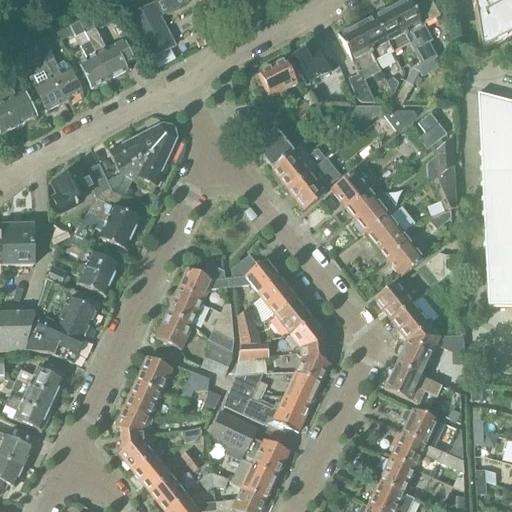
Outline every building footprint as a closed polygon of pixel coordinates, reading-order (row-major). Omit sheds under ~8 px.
[(400,4),(390,9),(409,45),(420,66),(412,70),(419,74),(422,79),(437,71),(433,62),(437,60),(429,44),(432,43),(423,25),(439,17),(430,0),(428,0),(414,8),(409,0),(408,0),(402,0),(399,2),(400,4)] [(511,0),(471,0),(481,53),(511,36),(511,0)] [(127,18),(149,61),(176,48),(153,4),(127,18)] [(392,54),(409,45),(390,9),(372,18),(392,54)] [(375,62),(392,54),(372,18),(356,27),(375,62)] [(71,28),(76,38),(85,34),(80,24),(71,28)] [(338,36),(351,61),(350,61),(357,76),(347,81),(356,101),(361,105),(374,105),(363,81),(380,72),(375,62),(356,27),(338,36)] [(86,35),(90,43),(110,80),(128,71),(125,66),(134,61),(124,42),(107,51),(96,30),(86,35)] [(110,80),(90,43),(82,47),(88,61),(80,65),(92,90),(110,80)] [(307,86),(331,73),(316,45),(292,58),(307,86)] [(51,53),(41,58),(64,104),(82,95),(70,70),(61,74),(51,53)] [(64,104),(41,58),(32,63),(36,70),(43,84),(35,88),(47,113),(64,104)] [(273,97),(297,85),(284,60),(260,72),(273,97)] [(0,65),(0,89),(20,126),(37,118),(25,93),(16,97),(0,65)] [(412,70),(405,83),(411,87),(419,74),(412,70)] [(400,107),(411,87),(405,83),(391,107),(400,107)] [(20,126),(0,89),(0,132),(2,136),(20,126)] [(318,109),(310,94),(303,98),(308,109),(318,109)] [(511,103),(478,95),(487,309),(511,309),(511,103)] [(300,115),(308,109),(302,101),(294,108),(300,115)] [(294,108),(286,114),(292,122),(300,115),(294,108)] [(350,109),(338,119),(343,126),(366,126),(381,115),(381,109),(350,109)] [(387,114),(382,118),(395,134),(416,119),(412,113),(387,114)] [(258,128),(281,126),(280,114),(257,116),(258,128)] [(430,115),(417,125),(425,135),(418,140),(426,150),(445,136),(430,115)] [(145,123),(150,133),(162,126),(160,121),(153,120),(145,123)] [(134,141),(142,157),(148,161),(151,155),(166,162),(176,140),(174,131),(171,128),(162,126),(150,133),(134,141)] [(263,161),(271,171),(293,154),(275,132),(262,142),(263,161)] [(109,154),(123,182),(124,180),(127,174),(133,172),(140,162),(138,160),(142,157),(134,141),(109,154)] [(437,181),(453,169),(451,141),(435,153),(437,181)] [(271,171),(288,192),(325,162),(325,161),(317,151),(309,157),(301,147),(293,154),(271,171)] [(112,192),(121,198),(124,199),(134,178),(155,188),(166,162),(151,155),(148,161),(142,157),(138,160),(140,162),(133,172),(127,174),(124,180),(123,182),(118,189),(112,192)] [(325,162),(288,192),(304,212),(326,195),(323,192),(339,179),(325,162)] [(98,201),(102,194),(111,190),(99,167),(90,171),(88,167),(67,178),(63,177),(57,180),(56,183),(53,184),(59,196),(54,199),(61,214),(78,206),(76,200),(93,191),(98,201)] [(455,210),(453,169),(437,181),(430,186),(443,214),(455,210)] [(330,191),(345,210),(357,200),(364,209),(376,200),(368,191),(371,188),(365,180),(362,183),(354,172),(330,191)] [(88,215),(132,236),(140,220),(116,209),(121,198),(112,192),(111,190),(102,194),(98,201),(94,206),(88,215)] [(382,195),(376,200),(364,209),(357,200),(345,210),(356,223),(354,227),(360,235),(365,234),(389,216),(395,212),(382,195)] [(449,213),(428,222),(436,231),(450,220),(449,213)] [(125,251),(132,236),(88,215),(77,231),(74,236),(88,243),(95,230),(101,233),(98,239),(125,251)] [(389,216),(365,234),(379,252),(376,255),(375,258),(381,265),(398,252),(391,243),(403,234),(406,231),(400,224),(397,226),(389,216)] [(2,227),(2,228),(3,267),(34,266),(33,226),(2,227)] [(417,228),(406,231),(410,237),(418,230),(417,228)] [(398,252),(381,265),(381,266),(386,261),(401,279),(424,261),(417,251),(419,249),(413,241),(410,243),(403,234),(391,243),(398,252)] [(81,251),(85,243),(74,238),(70,245),(81,251)] [(80,256),(76,265),(112,281),(119,266),(85,251),(82,257),(80,256)] [(445,280),(444,258),(444,257),(438,255),(424,266),(438,284),(445,280)] [(249,257),(231,271),(233,288),(250,286),(258,295),(280,278),(266,260),(257,267),(249,257)] [(457,257),(444,258),(445,280),(458,279),(457,257)] [(187,270),(178,289),(204,301),(208,291),(225,289),(223,272),(206,264),(200,276),(187,270)] [(112,281),(76,265),(72,274),(81,278),(78,285),(105,297),(112,281)] [(66,275),(53,268),(47,281),(61,287),(66,275)] [(296,299),(280,278),(258,295),(274,317),(296,299)] [(46,283),(36,315),(24,354),(25,354),(50,355),(74,367),(86,339),(85,338),(96,312),(84,307),(87,300),(62,290),(46,283)] [(390,321),(412,304),(395,283),(373,300),(390,321)] [(204,301),(178,289),(167,314),(192,326),(204,301)] [(296,299),(274,317),(291,338),(312,320),(296,299)] [(413,305),(412,304),(390,321),(406,342),(439,338),(429,326),(437,319),(421,299),(413,305)] [(212,332),(232,341),(230,307),(223,307),(212,332)] [(236,319),(238,330),(244,325),(250,333),(254,330),(248,311),(236,319)] [(31,313),(0,314),(0,354),(24,354),(36,315),(31,313)] [(192,326),(167,314),(155,339),(180,351),(192,326)] [(292,351),(298,347),(299,348),(300,355),(322,352),(321,340),(325,337),(312,320),(291,338),(285,342),(292,351)] [(244,325),(238,330),(240,347),(260,346),(254,330),(250,333),(244,325)] [(207,342),(211,344),(232,353),(233,343),(232,341),(212,332),(207,342)] [(439,338),(406,342),(407,342),(395,366),(430,381),(433,374),(425,370),(439,338)] [(232,353),(211,344),(200,369),(224,380),(231,361),(232,353)] [(250,379),(253,361),(268,359),(267,346),(260,346),(240,347),(237,363),(232,381),(250,379)] [(294,374),(320,386),(329,365),(324,363),(322,352),(300,355),(300,360),(294,374)] [(135,382),(161,394),(172,370),(146,358),(135,382)] [(253,361),(250,379),(262,378),(262,377),(274,376),(272,359),(269,359),(268,359),(253,361)] [(21,373),(17,382),(58,400),(66,384),(60,381),(64,374),(46,366),(42,373),(38,371),(34,379),(21,373)] [(441,387),(430,381),(395,366),(384,391),(418,407),(424,393),(436,398),(441,387)] [(208,382),(191,374),(181,397),(189,401),(193,393),(207,392),(208,382)] [(285,399),(309,409),(320,386),(294,374),(283,398),(285,399)] [(250,379),(232,381),(229,390),(251,400),(258,404),(267,387),(259,383),(262,378),(250,379)] [(6,390),(12,393),(10,398),(51,417),(58,400),(17,382),(15,386),(9,383),(6,390)] [(161,394),(135,382),(124,407),(150,419),(161,394)] [(251,400),(229,390),(229,391),(223,408),(243,417),(251,401),(251,400)] [(480,391),(470,392),(470,404),(481,403),(480,391)] [(43,434),(51,417),(10,398),(6,407),(18,412),(14,421),(43,434)] [(272,422),(298,434),(309,409),(285,399),(283,398),(276,413),(258,404),(251,400),(251,401),(243,417),(264,426),(272,422)] [(200,411),(204,413),(213,412),(216,403),(206,399),(200,411)] [(120,430),(120,434),(133,433),(133,446),(145,444),(143,432),(145,428),(150,431),(153,423),(149,420),(150,419),(124,407),(115,427),(120,430)] [(406,425),(401,435),(427,446),(438,422),(412,410),(412,412),(405,413),(402,419),(406,425)] [(459,415),(451,411),(447,419),(455,424),(459,415)] [(220,413),(208,438),(245,455),(252,441),(257,430),(220,413)] [(471,424),(472,436),(482,435),(481,423),(471,424)] [(191,432),(181,435),(184,447),(194,443),(201,435),(200,431),(191,432)] [(457,432),(446,457),(462,464),(460,434),(457,432)] [(132,473),(154,455),(157,452),(150,443),(146,446),(145,444),(133,446),(133,433),(120,434),(123,452),(118,456),(132,473)] [(0,444),(0,445),(0,458),(23,470),(24,467),(27,466),(30,460),(29,457),(32,450),(0,434),(0,444)] [(390,459),(415,471),(422,457),(463,477),(462,464),(446,457),(426,448),(427,446),(401,435),(390,459)] [(482,435),(472,436),(473,448),(483,447),(482,435)] [(242,462),(252,466),(277,478),(289,453),(263,442),(262,446),(252,441),(245,455),(242,462)] [(180,459),(185,465),(187,463),(189,465),(194,460),(187,452),(180,459)] [(132,473),(148,494),(170,476),(154,455),(132,473)] [(23,470),(0,458),(0,493),(4,485),(13,489),(16,482),(20,481),(23,475),(21,472),(23,470)] [(405,494),(415,471),(390,459),(379,483),(405,494)] [(201,468),(194,460),(189,465),(187,463),(185,465),(193,475),(201,468)] [(252,466),(242,462),(232,484),(242,488),(240,491),(266,503),(277,478),(252,466)] [(474,473),(475,485),(485,485),(484,473),(474,473)] [(210,474),(213,489),(224,491),(228,480),(210,474)] [(148,494),(163,511),(169,511),(187,498),(170,476),(148,494)] [(456,480),(452,490),(463,495),(463,480),(456,480)] [(407,511),(414,498),(405,494),(379,483),(368,508),(377,511),(407,511)] [(485,485),(475,485),(475,497),(485,497),(485,485)] [(261,511),(266,503),(240,491),(236,501),(215,504),(216,511),(261,511)] [(216,511),(215,504),(194,506),(187,498),(169,511),(216,511)] [(462,511),(463,499),(450,499),(449,511),(462,511)]
